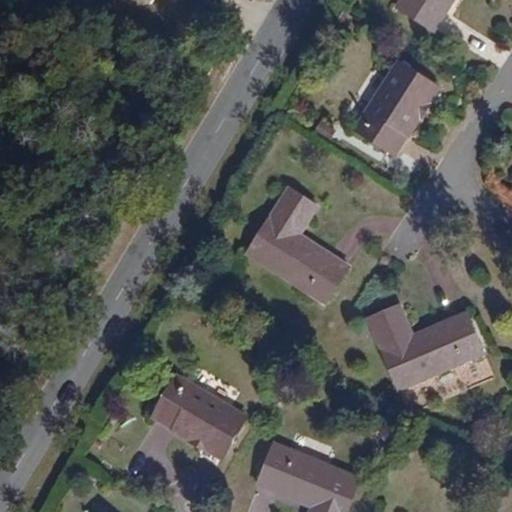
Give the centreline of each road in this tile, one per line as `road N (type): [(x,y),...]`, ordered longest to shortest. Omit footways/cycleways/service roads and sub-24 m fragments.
road 1 (tertiary): [(296,0),(0,496)]
road 2 (residential): [(511,72),(411,228)]
